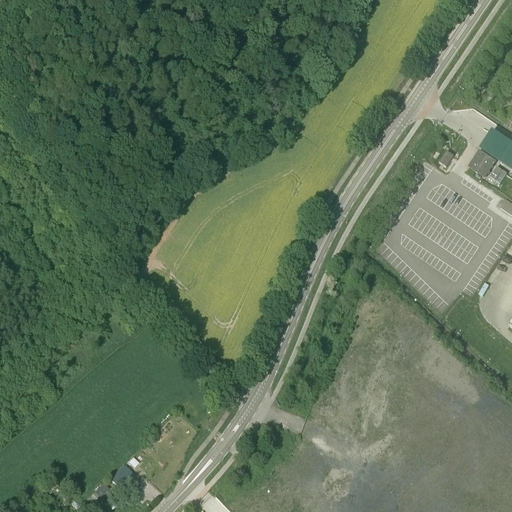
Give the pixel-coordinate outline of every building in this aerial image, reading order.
[(446,153),(439,164),(446,169),(453,158),(446,153)] [(479,154),(469,168),(484,178),(494,164),(479,154)] [(471,511),(445,487),(481,450),(396,368),(339,427),(423,508),(420,511),(471,511)] [(110,481),(119,490),(133,477),(123,468),(110,481)] [(104,486),(94,496),(99,502),(109,492),(104,486)] [(366,511),(349,495),(332,511),(366,511)]
